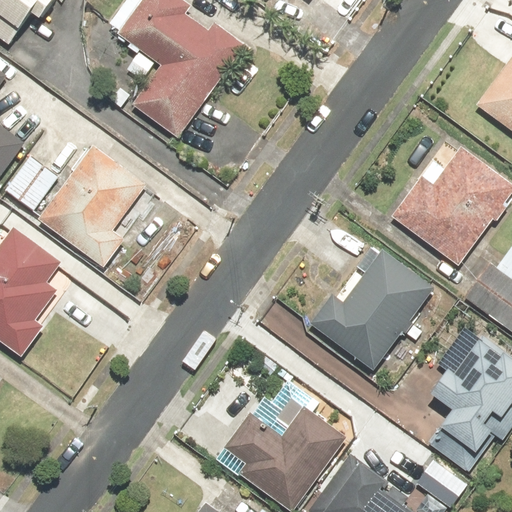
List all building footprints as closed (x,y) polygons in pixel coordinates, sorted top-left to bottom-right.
[(56,0),(0,0),(0,42),(9,49),(29,21),(36,27),(56,0)] [(131,109),(178,142),(244,49),(213,27),(207,35),(183,17),(189,10),(174,0),(144,0),(116,40),(159,71),(131,109)] [(511,59),(476,108),(511,134),(511,59)] [(0,179),(24,146),(0,129),(0,88),(6,80),(0,75),(0,179)] [(445,171),(433,162),(390,219),(457,269),(493,222),(498,226),(511,207),(511,186),(462,149),(445,171)] [(92,151),(37,225),(102,272),(124,243),(112,235),(146,190),(92,151)] [(30,160),(4,195),(32,215),(57,180),(30,160)] [(12,231),(0,247),(0,347),(20,362),(43,330),(35,324),(56,294),(45,286),(60,266),(12,231)] [(511,333),(511,251),(498,271),(490,266),(466,300),(511,333)] [(344,282),(310,326),(372,374),(434,294),(383,254),(355,290),(344,282)] [(511,359),(481,339),(452,383),(444,378),(429,401),(451,415),(439,434),(474,457),(490,433),(483,429),(492,415),(501,421),(511,404),(511,359)] [(243,468),(237,476),(287,511),(290,511),(343,438),(303,410),(281,441),(249,418),(223,453),(243,468)] [(407,501),(350,458),(309,511),(400,511),(399,511),(407,501)]
